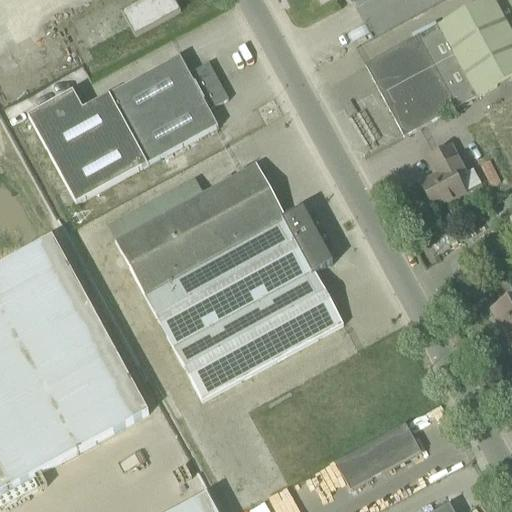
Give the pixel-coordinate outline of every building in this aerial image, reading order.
[(181,14),(177,7),(172,0),(148,0),(122,15),(135,39),(181,14)] [(489,0),(438,28),(440,31),(419,43),(417,40),(365,68),(404,141),(457,112),(455,108),(476,96),(478,100),(511,81),(511,37),(491,0),(489,0)] [(180,60),(108,99),(146,170),(218,131),(209,114),(229,103),(209,67),(189,77),(180,60)] [(73,95),(72,96),(28,120),(76,208),(146,170),(108,99),(83,113),(73,95)] [(421,187),(434,213),(465,196),(456,181),(465,176),(450,149),(427,162),(436,179),(421,187)] [(282,223),(286,222),(257,169),(115,246),(176,357),(314,282),(282,223)] [(303,212),(286,222),(282,223),(314,282),(317,280),(335,271),(303,212)] [(0,498),(149,417),(53,241),(0,269),(0,498)] [(343,328),(317,280),(314,282),(176,357),(202,406),(343,328)] [(511,301),(506,305),(502,304),(497,307),(496,310),(492,313),(511,350),(511,301)] [(406,428),(335,466),(351,494),(421,456),(406,428)] [(182,511),(214,511),(207,499),(182,511)]
